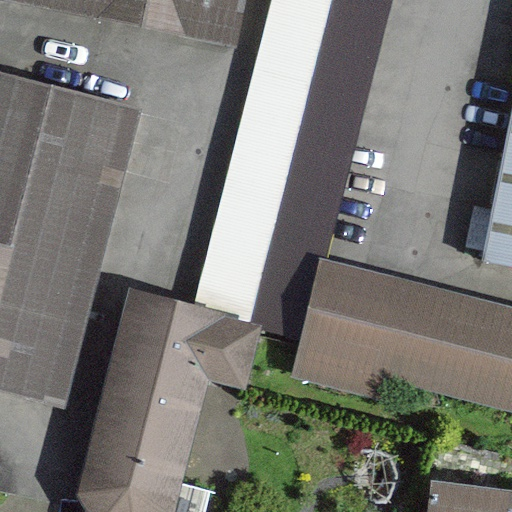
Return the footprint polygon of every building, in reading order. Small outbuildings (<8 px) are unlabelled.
[(47,0),(229,37),(236,0),(47,0)] [(276,0),(198,307),(253,321),(334,0),(276,0)] [(0,75),(0,387),(49,400),(124,108),(0,75)] [(511,267),(511,115),(483,261),(511,267)] [(384,369),(511,402),(511,329),(325,286),(306,373),(379,389),(384,369)] [(91,493),(94,505),(91,511),(202,511),(206,498),(168,488),(199,367),(238,377),(249,334),(138,303),(91,493)] [(511,511),(511,502),(439,493),(437,511),(511,511)]
